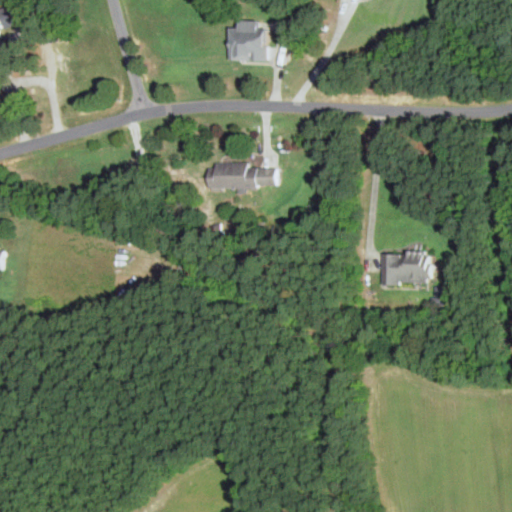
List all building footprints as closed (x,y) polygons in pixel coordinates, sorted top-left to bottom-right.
[(33,20),(29,1),(2,7),(7,27),(33,20)] [(272,27),(266,27),(266,20),(235,20),(235,59),(272,59),(272,27)] [(254,163),(213,163),(213,186),(282,186),(282,167),(254,167),(254,163)] [(0,268),(8,269),(8,245),(0,245),(0,268)] [(388,283),(437,283),(437,252),(387,252),(388,283)]
